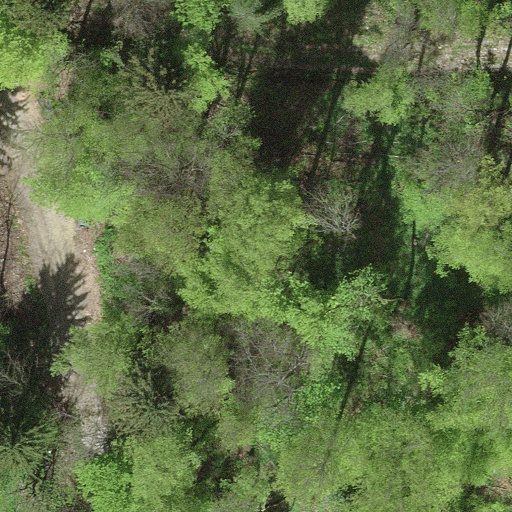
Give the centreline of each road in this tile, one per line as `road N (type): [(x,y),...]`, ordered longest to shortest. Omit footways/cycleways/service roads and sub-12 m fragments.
road 1 (track): [(511,57),(305,59),(79,2),(31,1),(0,11)]
road 2 (track): [(109,511),(78,384),(66,277),(43,190),(0,88)]
